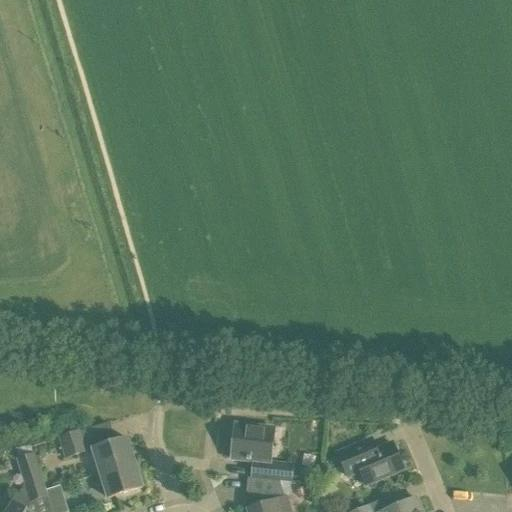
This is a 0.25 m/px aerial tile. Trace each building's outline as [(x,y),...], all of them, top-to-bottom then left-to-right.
[(294,464),(271,462),(271,461),(273,447),(275,429),(235,425),(231,460),(252,463),(250,479),(290,483),(292,484),(294,464)] [(65,459),(89,452),(82,430),(58,437),(65,459)] [(100,474),(134,463),(127,439),(93,449),(100,474)] [(369,454),(363,440),(335,453),(347,480),(361,474),(366,485),(403,469),(393,444),(369,454)] [(45,491),(46,490),(35,453),(16,459),(24,485),(13,503),(6,511),(28,511),(24,510),(29,501),(30,503),(46,498),(47,498),(45,491)] [(108,498),(142,488),(134,463),(100,474),(108,498)] [(290,483),(250,479),(248,478),(246,493),(253,493),(257,506),(248,509),(248,511),(288,511),(284,496),(289,495),(290,486),(290,483)] [(323,503),(336,499),(331,483),(318,486),(323,503)] [(47,498),(46,498),(50,511),(68,511),(60,486),(46,490),(45,491),(47,498)] [(302,487),(295,489),(298,497),(305,496),(302,487)] [(392,509),(387,498),(353,511),(421,511),(416,499),(392,509)]
